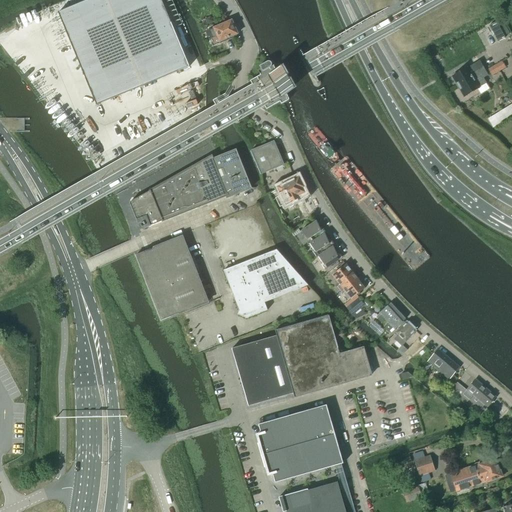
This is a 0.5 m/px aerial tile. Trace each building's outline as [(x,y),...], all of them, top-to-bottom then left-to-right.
[(88,0),(62,11),(57,13),(96,106),(189,66),(161,0),(88,0)] [(232,21),(206,32),(209,39),(218,36),(221,43),(227,40),(227,39),(238,34),(232,21)] [(493,24),(490,26),(498,42),(505,38),(497,22),(493,24)] [(298,51),(308,72),(314,85),(315,86),(317,87),(319,86),(320,85),(321,83),(320,81),(302,49),(301,48),(300,48),(299,48),(298,49),(298,51)] [(467,69),(452,77),(458,87),(473,78),(485,71),(479,62),(467,69)] [(473,78),(458,87),(464,96),(478,88),(486,83),(483,78),(487,76),(485,71),(473,78)] [(511,104),(488,119),(493,128),(511,116),(511,104)] [(251,152),(261,174),(284,165),(274,142),(251,152)] [(227,196),(226,196),(227,198),(251,188),(237,151),(213,160),(212,160),(227,196)] [(198,207),(226,196),(227,196),(212,160),(213,160),(211,157),(130,203),(140,230),(198,207)] [(287,203),(304,195),(301,188),(303,187),(299,179),(279,188),(283,195),(276,199),(280,206),(286,203),(287,203)] [(310,244),(325,234),(325,233),(321,236),(317,230),(320,228),(316,221),(301,231),(305,237),(304,238),(308,244),(310,244)] [(318,256),(333,246),(329,248),(326,243),(328,241),(325,234),(310,244),(314,250),(312,251),(317,257),(318,256)] [(161,321),(176,315),(208,302),(182,237),(135,256),(161,321)] [(333,246),(318,256),(322,263),(321,263),(325,270),(338,261),(334,255),(336,254),(333,246)] [(265,303),(308,286),(277,250),(223,271),(239,311),(237,315),(246,319),(267,310),(265,303)] [(339,283),(352,272),(346,264),(332,275),(339,283)] [(352,272),(339,283),(345,291),(358,280),(352,272)] [(358,280),(345,291),(351,299),(365,288),(358,280)] [(358,298),(346,308),(352,315),(355,318),(356,319),(357,319),(366,314),(361,308),(364,305),(367,309),(371,305),(367,300),(363,303),(358,298)] [(387,322),(398,311),(390,304),(380,314),(381,315),(378,319),(382,323),(385,320),(387,322)] [(389,324),(386,327),(384,329),(388,333),(393,328),(394,330),(405,319),(398,311),(387,322),(389,324)] [(348,382),(340,354),(336,340),(344,337),(341,330),(333,333),(328,315),(275,331),(276,336),(293,394),(294,397),(348,382)] [(416,330),(407,321),(387,343),(390,346),(394,341),(395,339),(402,346),(416,330)] [(369,327),(379,336),(384,331),(374,322),(369,327)] [(270,400),(293,394),(276,336),(253,343),(270,400)] [(270,400),(253,343),(232,349),(232,348),(231,349),(248,407),(249,407),(249,406),(270,400)] [(340,354),(348,382),(371,375),(363,348),(350,352),(340,354)] [(428,362),(449,380),(459,367),(438,350),(428,362)] [(403,380),(414,377),(407,372),(401,374),(403,380)] [(458,379),(453,375),(449,380),(454,383),(456,381),(458,379)] [(465,404),(469,400),(480,410),(485,405),(487,407),(496,397),(476,379),(466,390),(458,383),(456,381),(448,390),(465,404)] [(263,455),(335,434),(326,405),(258,425),(261,434),(257,435),(263,455)] [(335,434),(263,455),(268,475),(272,474),(275,483),(343,464),(335,434)] [(423,451),(412,454),(414,461),(419,476),(422,483),(432,480),(430,473),(435,471),(430,456),(430,455),(425,457),(423,451)] [(456,472),(450,474),(456,492),(486,482),(487,482),(489,483),(492,482),(493,480),(502,477),(496,460),(480,465),(456,472)] [(345,511),(337,482),(308,490),(308,489),(281,497),(285,511),(284,511),(345,511)] [(422,497),(429,495),(425,483),(418,486),(418,485),(403,490),(407,503),(422,498),(422,497)]
